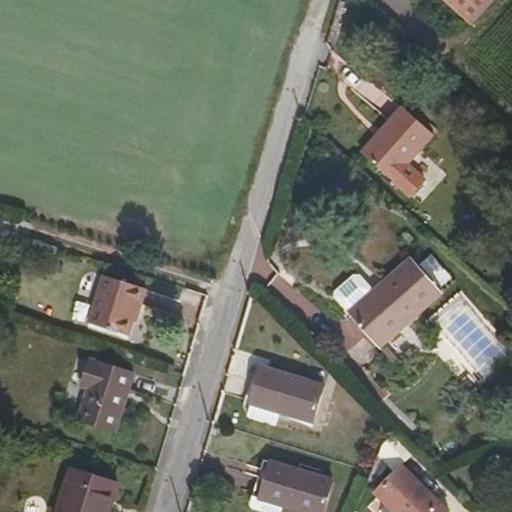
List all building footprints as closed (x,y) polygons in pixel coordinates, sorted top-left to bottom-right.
[(446,0),(463,14),(476,0),(446,0)] [(437,136),(404,106),(397,114),(430,143),(437,136)] [(428,177),(412,163),(430,143),(397,114),(382,130),(386,133),(368,153),(412,195),(428,177)] [(407,247),(365,284),(342,304),(375,340),(440,282),(407,247)] [(328,284),(328,289),(342,304),(365,284),(352,268),(346,267),(328,284)] [(143,306),(149,289),(108,276),(92,324),(129,336),(140,306),(143,306)] [(389,358),(395,352),(384,340),(378,346),(389,358)] [(121,431),(139,374),(96,360),(87,387),(95,390),(85,419),(121,431)] [(309,421),(319,385),(261,364),(249,400),(278,410),(309,421)] [(273,425),(278,410),(249,400),(244,417),(273,425)] [(314,511),(259,495),(269,457),(262,454),(247,507),(263,511),(314,511)] [(314,511),(319,511),(330,475),(269,457),(259,495),(314,511)] [(398,511),(448,511),(450,511),(403,462),(375,489),(398,511)] [(112,511),(121,485),(76,472),(63,511),(112,511)]
